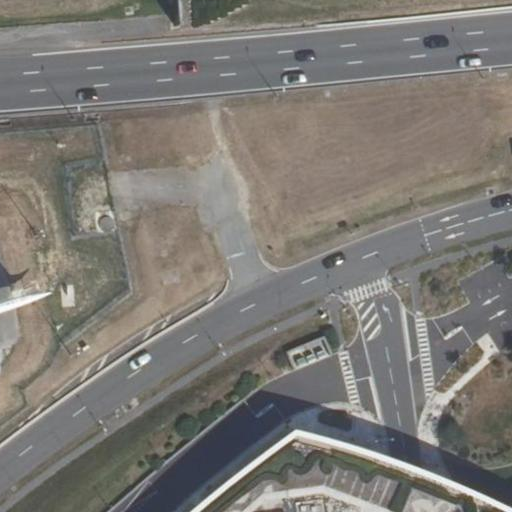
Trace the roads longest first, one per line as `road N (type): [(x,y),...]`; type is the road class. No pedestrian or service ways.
road 1 (primary): [(511,34),(0,77)]
road 2 (secondary): [(359,257),(200,330),(0,462)]
road 3 (unclassified): [(406,469),(389,363),(359,257)]
road 4 (secondary): [(511,209),(359,257)]
